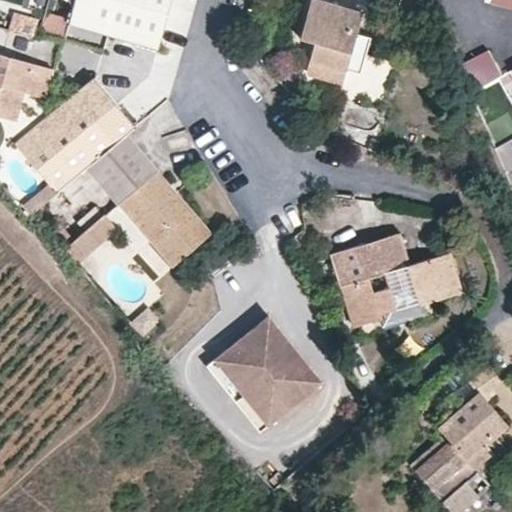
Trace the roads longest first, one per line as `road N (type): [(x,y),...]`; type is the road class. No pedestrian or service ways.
road 1 (residential): [(289,489),(501,310),(511,292)]
road 2 (residential): [(511,251),(478,206),(299,162)]
road 3 (residential): [(228,0),(217,66),(230,95),(299,162)]
